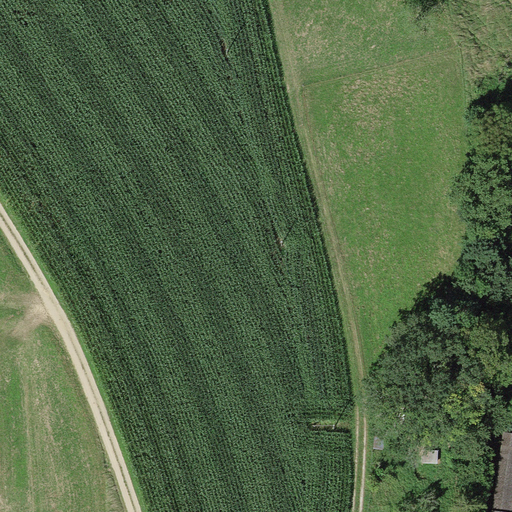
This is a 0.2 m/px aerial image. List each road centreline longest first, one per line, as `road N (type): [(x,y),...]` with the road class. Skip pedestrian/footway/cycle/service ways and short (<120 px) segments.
road 1 (track): [(267,0),(360,381),(357,511)]
road 2 (track): [(0,216),(83,366),(135,511)]
road 3 (track): [(54,306),(24,336),(35,511)]
